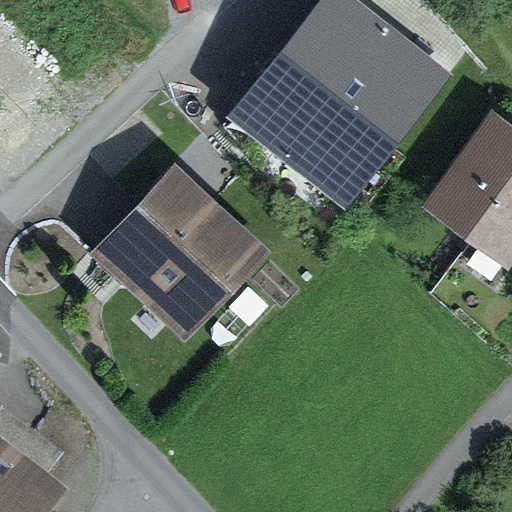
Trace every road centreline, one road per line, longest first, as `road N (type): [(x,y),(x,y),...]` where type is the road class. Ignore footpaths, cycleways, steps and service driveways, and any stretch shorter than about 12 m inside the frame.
road 1 (unknown): [(0,229),(217,16)]
road 2 (residential): [(0,284),(154,462)]
road 3 (unknown): [(400,511),(511,397)]
